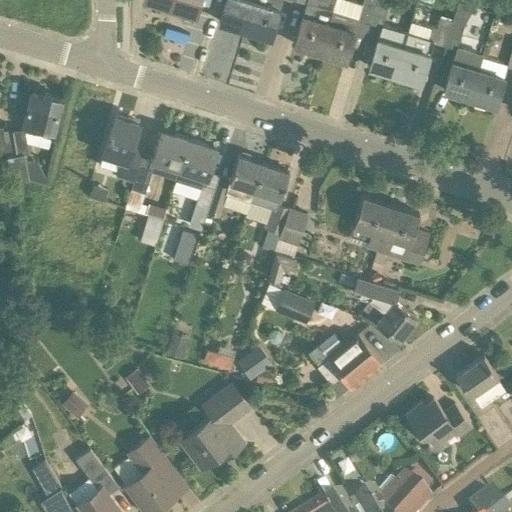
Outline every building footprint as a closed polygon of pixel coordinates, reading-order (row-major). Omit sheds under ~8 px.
[(200,0),(170,0),(168,6),(196,15),(200,0)] [(224,0),(218,21),(244,29),(252,0),(224,0)] [(271,37),(282,0),(252,0),(244,29),(271,37)] [(363,0),(362,5),(345,0),(334,0),(332,8),(319,52),(346,60),(358,20),(368,23),(375,0),(363,0)] [(376,0),(369,24),(380,27),(381,24),(388,0),(376,0)] [(319,52),(332,8),(308,1),(307,1),(306,4),(294,44),(319,52)] [(443,46),(455,50),(457,50),(464,25),(475,7),(456,2),(451,21),(443,46)] [(421,83),(433,43),(443,46),(451,21),(440,17),(437,26),(432,24),(428,38),(406,32),(393,75),(421,83)] [(406,32),(381,24),(380,27),(368,67),(393,75),(406,32)] [(478,67),(452,59),(443,90),(468,98),(478,67)] [(505,75),(478,67),(468,98),(496,106),(505,75)] [(5,142),(7,153),(11,173),(29,178),(24,153),(29,152),(25,128),(51,135),(61,98),(32,90),(22,128),(12,130),(13,140),(5,142)] [(98,110),(73,104),(61,152),(57,151),(49,183),(64,186),(72,155),(86,158),(98,110)] [(139,164),(143,152),(144,149),(132,145),(140,123),(115,115),(102,154),(121,160),(116,176),(133,181),(139,164)] [(161,129),(150,161),(179,170),(189,138),(161,129)] [(207,213),(217,183),(219,176),(210,173),(218,148),(189,138),(179,170),(176,180),(201,187),(194,209),(188,224),(202,228),(207,213)] [(228,187),(217,183),(207,213),(219,217),(227,194),(251,201),(264,162),(239,154),(228,187)] [(269,207),(264,222),(263,227),(268,228),(261,247),(273,251),(280,232),(289,206),(279,203),(290,171),(264,162),(251,201),(269,207)] [(131,189),(145,193),(152,170),(152,168),(149,167),(139,164),(133,181),(131,189)] [(131,189),(126,203),(140,208),(141,204),(145,193),(131,189)] [(349,238),(377,247),(392,204),(363,194),(349,238)] [(415,228),(420,213),(392,204),(377,247),(420,261),(429,232),(415,228)] [(273,251),(274,251),(293,257),(308,213),(289,206),(280,232),(273,251)] [(198,233),(183,228),(180,237),(195,242),(198,233)] [(296,257),(293,257),(274,251),(272,260),(267,278),(278,281),(283,266),(293,269),(296,257)] [(399,288),(358,276),(354,292),(371,297),(363,308),(399,337),(417,316),(396,299),(399,288)] [(313,302),(283,290),(276,308),(306,320),(313,302)] [(89,329),(87,335),(95,337),(96,331),(89,329)] [(172,332),(166,353),(183,358),(189,337),(172,332)] [(351,385),(381,359),(359,332),(328,357),(328,358),(319,366),(331,380),(341,373),(351,385)] [(233,357),(217,352),(206,349),(203,362),(230,369),(233,357)] [(251,378),(266,367),(252,349),(237,360),(251,378)] [(456,374),(471,395),(473,394),(480,405),(504,389),(496,377),(499,376),(483,354),(456,374)] [(126,376),(136,390),(148,381),(137,368),(126,376)] [(217,453),(221,458),(244,441),(230,422),(250,407),(231,383),(210,398),(209,396),(200,403),(210,415),(181,438),(201,465),(217,453)] [(77,417),(88,404),(73,391),(62,403),(77,417)] [(456,431),(459,435),(472,425),(454,401),(443,410),(433,396),(424,403),(421,399),(406,411),(436,452),(448,443),(446,438),(456,431)] [(21,398),(15,404),(25,420),(32,414),(21,398)] [(163,498),(184,483),(150,437),(131,451),(145,471),(127,484),(147,511),(150,511),(165,501),(163,498)] [(119,485),(103,465),(90,448),(75,458),(98,488),(77,503),(83,511),(123,511),(109,493),(119,485)] [(73,511),(74,511),(61,487),(45,458),(31,467),(47,496),(30,508),(32,511),(73,511)] [(420,511),(430,502),(429,501),(405,477),(396,487),(390,481),(375,497),(370,492),(349,504),(342,492),(323,503),(328,511),(420,511)] [(472,511),(507,511),(491,489),(468,505),(472,511)] [(305,511),(328,511),(323,503),(322,502),(305,511)]
